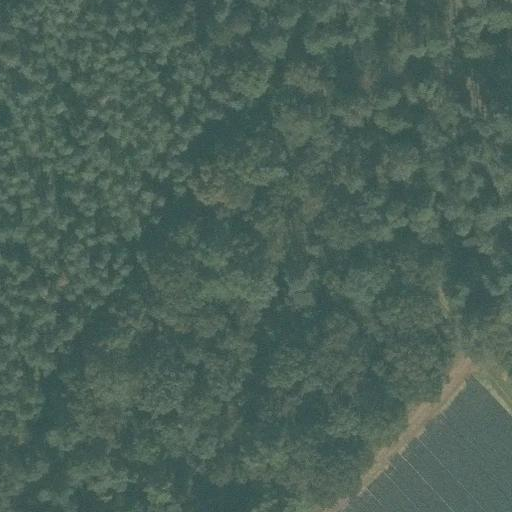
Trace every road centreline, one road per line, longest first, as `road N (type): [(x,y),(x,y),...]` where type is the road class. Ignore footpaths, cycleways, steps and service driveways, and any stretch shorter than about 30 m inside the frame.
road 1 (track): [(511,395),(194,0)]
road 2 (track): [(511,310),(303,511)]
